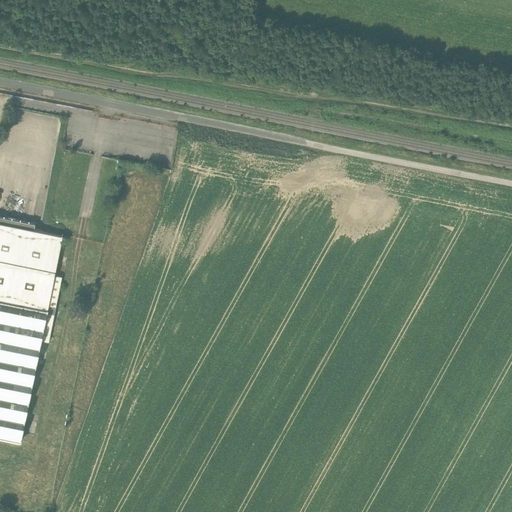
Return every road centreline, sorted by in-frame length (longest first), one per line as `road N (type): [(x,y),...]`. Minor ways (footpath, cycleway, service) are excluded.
road 1 (track): [(177,117),(511,184)]
road 2 (residential): [(0,83),(177,117)]
